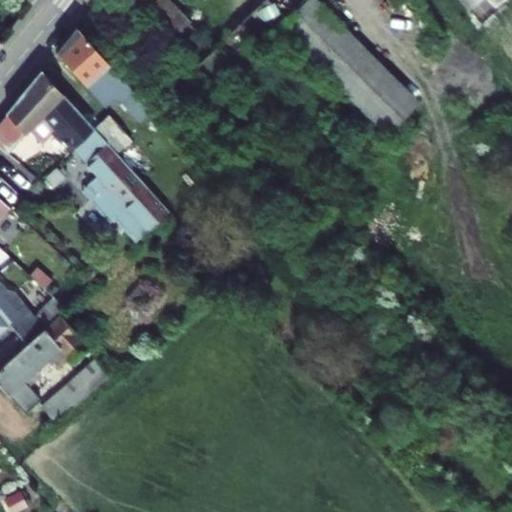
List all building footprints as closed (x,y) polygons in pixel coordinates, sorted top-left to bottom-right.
[(131,0),(197,67),(215,49),(167,0),(131,0)] [(316,0),(305,0),(279,26),(320,67),(352,36),(316,0)] [(458,0),(481,25),(507,0),(458,0)] [(81,19),(63,42),(91,75),(101,65),(132,98),(142,89),(81,19)] [(237,68),(265,40),(245,19),(217,47),(237,68)] [(320,67),(388,135),(419,103),(352,36),(320,67)] [(0,120),(0,139),(11,148),(35,120),(48,135),(61,122),(77,140),(96,122),(45,64),(0,120)] [(113,108),(97,122),(108,135),(119,147),(133,133),(113,108)] [(77,140),(89,154),(108,135),(97,122),(96,122),(77,140)] [(108,135),(89,154),(153,228),(173,209),(119,147),(108,135)] [(0,257),(2,259),(13,249),(0,237),(0,257)] [(45,320),(64,307),(43,276),(24,288),(45,320)] [(0,330),(12,321),(27,339),(42,326),(25,303),(18,308),(10,297),(1,303),(0,301),(0,330)] [(64,310),(45,329),(62,348),(77,365),(85,359),(87,362),(100,350),(64,310)] [(62,348),(45,329),(25,346),(43,365),(62,348)] [(25,346),(0,369),(0,381),(11,394),(43,365),(25,346)] [(87,381),(78,371),(61,385),(67,392),(77,403),(97,386),(91,378),(87,381)] [(77,403),(67,392),(53,404),(63,416),(77,403)] [(14,511),(19,511),(29,507),(21,491),(7,498),(14,511)]
